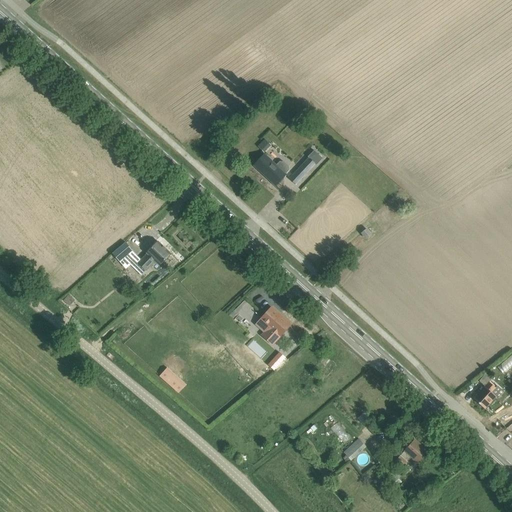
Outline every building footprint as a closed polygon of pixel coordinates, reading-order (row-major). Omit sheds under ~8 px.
[(266,138),(258,146),(264,151),(272,143),(266,138)] [(304,163),(296,173),(290,179),(296,184),(315,163),(319,166),(326,159),(317,150),(310,158),(304,163)] [(265,154),(254,165),(276,185),(286,174),(286,173),(289,170),(289,166),(284,161),(280,161),(277,165),(265,154)] [(362,233),(367,238),(371,235),(367,229),(362,233)] [(160,266),(171,254),(166,249),(163,246),(158,241),(147,253),(148,254),(142,260),(132,251),(133,250),(125,242),(123,244),(115,251),(113,253),(120,262),(125,257),(128,261),(133,257),(147,270),(155,261),(160,266)] [(262,335),(273,345),(291,325),(271,307),(262,318),(270,326),(262,335)] [(268,365),(274,370),(278,366),(272,361),(268,365)] [(165,381),(173,373),(167,368),(160,377),(165,381)] [(485,408),(488,405),(496,396),(492,392),(496,387),(489,382),(474,398),(485,408)] [(366,446),(358,439),(343,453),(351,461),(366,446)] [(408,461),(412,457),(418,462),(428,451),(421,445),(422,445),(421,444),(420,444),(415,439),(401,455),(408,461)] [(390,481),(392,484),(399,478),(393,472),(387,478),(390,481)]
